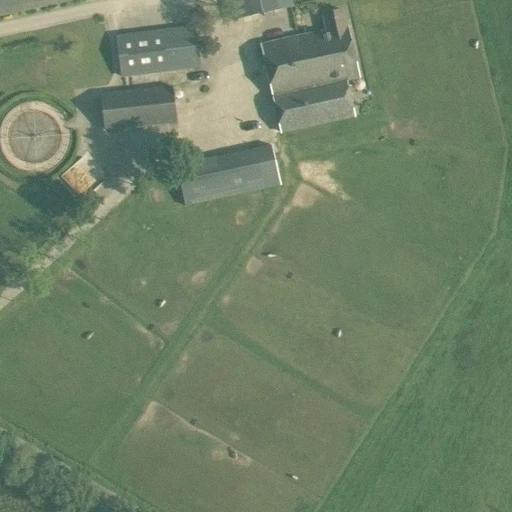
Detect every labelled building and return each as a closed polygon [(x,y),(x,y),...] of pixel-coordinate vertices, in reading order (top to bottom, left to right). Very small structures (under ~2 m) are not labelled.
[(0,0),(0,17),(79,0),(0,0)] [(226,0),(231,21),(294,7),(292,0),(226,0)] [(355,117),(347,83),(360,81),(345,10),(322,15),(326,32),(262,46),(281,133),(355,117)] [(116,39),(122,78),(201,69),(196,27),(116,39)] [(101,95),(105,131),(178,123),(173,87),(101,95)] [(272,143),(255,147),(177,164),(184,203),(280,182),(272,143)]
